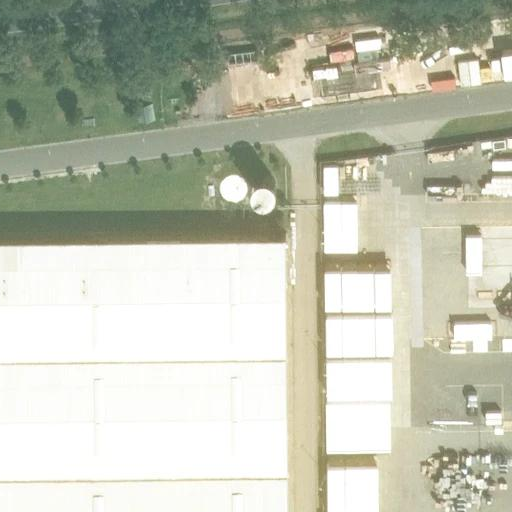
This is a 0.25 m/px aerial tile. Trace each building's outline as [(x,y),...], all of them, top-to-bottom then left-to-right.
[(474,59),(476,74),(492,72),(491,57),(474,59)] [(314,81),(316,98),(333,96),(331,79),(314,81)] [(505,138),(493,140),(494,148),(506,147),(505,138)] [(268,173),(264,172),(260,173),(257,174),(254,177),(252,181),(252,184),(252,188),(254,192),(257,194),(260,196),(264,197),(268,196),(271,194),(274,192),(276,188),(277,184),(276,181),(274,177),(271,174),(268,173)] [(222,185),(221,189),(222,193),(223,196),(226,199),(230,201),(233,201),(237,201),(241,199),(244,196),(245,193),(246,189),(245,185),(244,182),(241,179),(237,177),(233,177),(230,177),(226,179),(223,182),(222,185)] [(0,511),(288,511),(288,465),(286,232),(95,234),(92,234),(91,234),(0,234),(0,511)]
